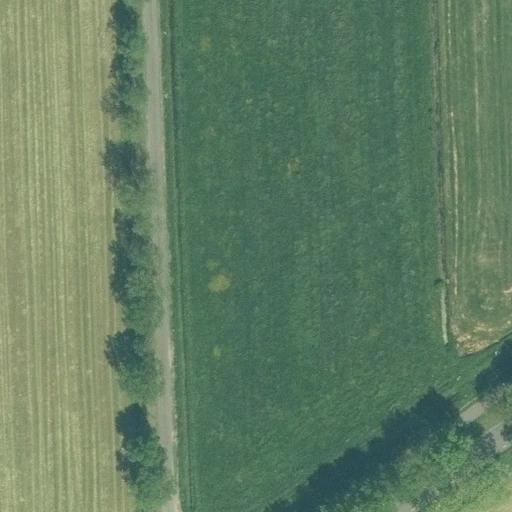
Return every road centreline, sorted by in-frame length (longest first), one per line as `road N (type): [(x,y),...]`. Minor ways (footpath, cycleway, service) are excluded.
road 1 (unclassified): [(168,511),(149,0)]
road 2 (tertiary): [(390,511),(511,426)]
